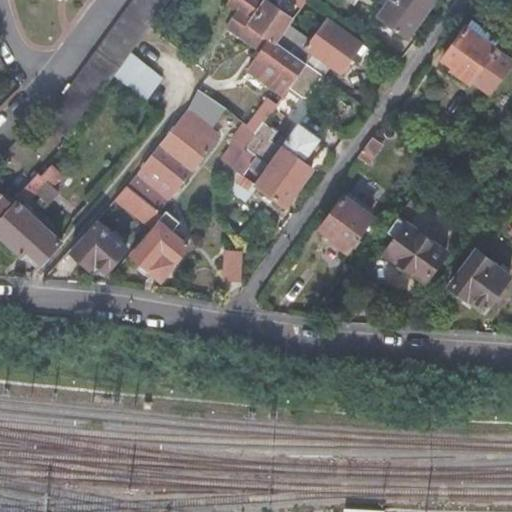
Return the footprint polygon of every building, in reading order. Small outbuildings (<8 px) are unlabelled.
[(168,0),(133,0),(46,120),(66,141),(113,76),(128,56),(168,0)] [(226,28),(259,53),(245,72),(282,99),(288,91),(305,66),(275,44),(287,26),(292,20),(264,0),(260,0),(250,14),(255,18),(251,23),(237,13),(226,28)] [(420,19),(393,0),(389,0),(377,17),(406,38),(420,19)] [(393,0),(420,19),(421,20),(433,2),(430,0),(393,0)] [(287,26),(275,44),(305,66),(321,77),(322,78),(329,68),(339,75),(361,45),(327,21),(311,43),(287,26)] [(493,49),(465,28),(442,60),(454,68),(452,71),(469,84),(471,82),(484,91),(502,66),(489,56),(493,49)] [(128,56),(113,76),(164,111),(178,89),(128,56)] [(321,77),(305,66),(288,91),(298,98),(306,98),(321,77)] [(276,107),(266,99),(247,125),(258,133),(264,125),(276,107)] [(229,111),(216,101),(207,113),(219,122),(229,111)] [(203,119),(190,108),(128,189),(159,215),(216,141),(197,126),(203,119)] [(258,133),(247,125),(221,161),(232,169),(245,150),(258,133)] [(258,133),(245,150),(298,188),(312,170),(301,162),(317,141),(298,127),(281,151),(269,142),(275,133),(264,125),(258,133)] [(384,145),(373,138),(360,156),(371,163),(384,145)] [(232,169),(237,173),(225,189),(243,202),(256,186),(284,207),(298,188),(245,150),(232,169)] [(13,199),(17,202),(0,220),(0,235),(21,255),(26,249),(41,263),(60,241),(26,210),(48,185),(54,189),(64,178),(50,166),(40,177),(36,173),(31,179),(19,193),(13,199)] [(237,173),(232,169),(220,185),(225,189),(237,173)] [(31,179),(22,171),(10,185),(19,193),(31,179)] [(127,188),(116,200),(152,230),(163,218),(159,215),(128,189),(127,188)] [(0,213),(10,202),(0,193),(0,213)] [(372,216),(344,196),(323,226),(335,235),(332,239),(347,250),(372,216)] [(388,233),(395,238),(386,252),(426,282),(447,253),(399,218),(388,233)] [(128,250),(100,225),(74,254),(91,270),(97,264),(107,273),(128,250)] [(188,249),(161,225),(134,257),(162,281),(188,249)] [(503,274),(473,254),(447,288),(476,310),(503,274)] [(241,258),(225,257),(224,287),(241,287),(241,258)]
